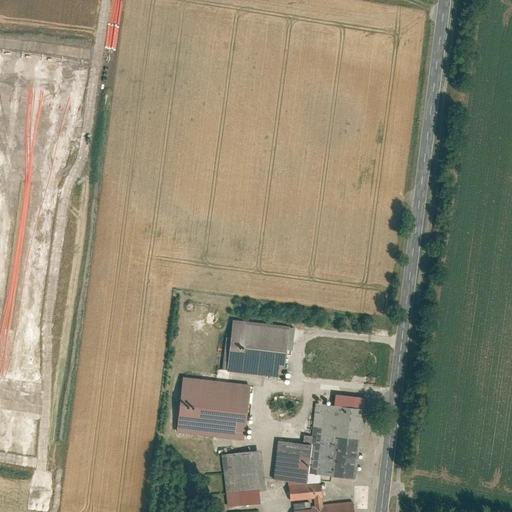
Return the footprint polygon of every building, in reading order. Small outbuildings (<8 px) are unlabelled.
[(290,327),(233,321),(227,372),(284,379),(290,327)] [(251,385),(183,377),(176,433),(244,441),(251,385)] [(311,446),(308,473),(354,480),(365,399),(334,395),(332,409),(316,407),(311,446)] [(311,446),(278,442),(273,481),(306,485),(308,473),(311,446)] [(266,489),(261,451),(223,456),(228,494),(266,489)] [(354,511),(353,502),(324,505),(321,484),(306,485),(290,487),(291,501),(314,498),(315,509),(294,511),(293,511),(354,511)]
